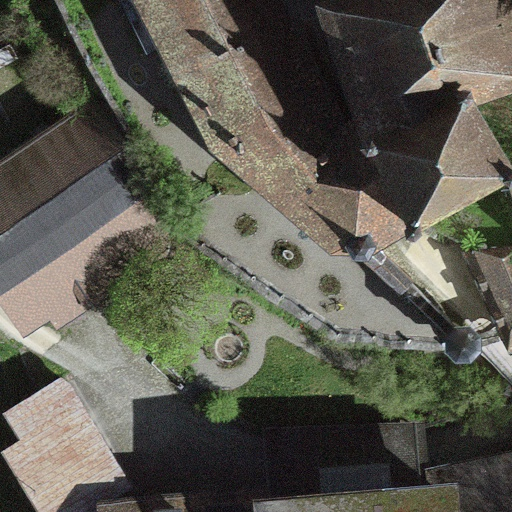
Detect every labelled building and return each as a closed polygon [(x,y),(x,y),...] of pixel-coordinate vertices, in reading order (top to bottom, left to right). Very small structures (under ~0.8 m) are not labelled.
[(141,0),(176,70),(224,142),(324,227),(361,250),(372,246),(389,233),(409,222),(364,131),(361,119),(324,143),(298,106),(314,96),(264,0),(141,0)] [(511,87),(511,0),(325,0),(323,1),(361,119),(364,131),(409,222),(511,168),(511,167),(473,98),(511,87)] [(180,228),(101,94),(0,161),(0,277),(20,307),(44,290),(64,319),(176,244),(169,238),(180,228)] [(511,244),(464,243),(507,335),(511,332),(511,244)] [(132,488),(67,379),(10,413),(28,442),(7,454),(41,511),(90,511),(104,504),(120,495),(132,488)] [(511,511),(511,460),(450,474),(445,489),(446,511),(511,511)] [(120,495),(104,504),(104,511),(268,511),(267,492),(269,488),(120,495)] [(446,511),(445,489),(267,492),(268,511),(446,511)]
